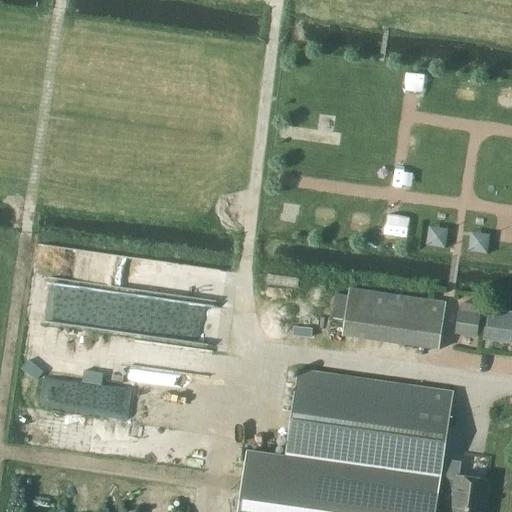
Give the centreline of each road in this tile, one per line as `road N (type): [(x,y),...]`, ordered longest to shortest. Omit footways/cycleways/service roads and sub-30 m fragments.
road 1 (track): [(0,444),(64,0)]
road 2 (track): [(255,343),(244,288),(284,0)]
road 3 (track): [(229,482),(0,451)]
